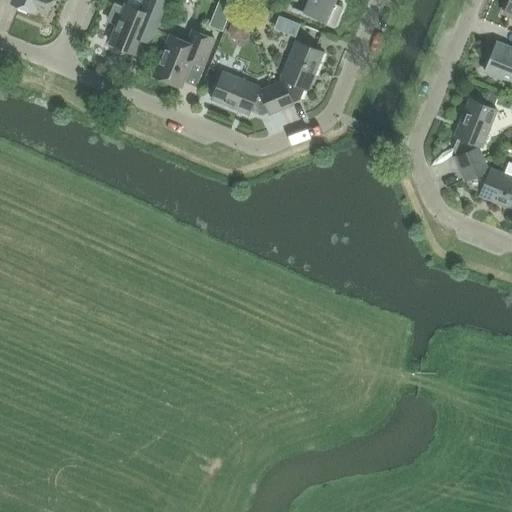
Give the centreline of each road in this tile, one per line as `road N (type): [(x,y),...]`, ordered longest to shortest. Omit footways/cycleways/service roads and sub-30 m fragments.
road 1 (residential): [(380,0),(332,121),(264,148),(56,66)]
road 2 (residential): [(511,244),(448,220),(418,172),(414,144),(472,0)]
